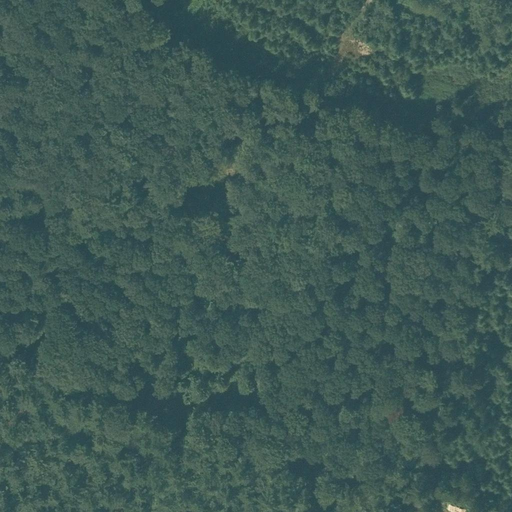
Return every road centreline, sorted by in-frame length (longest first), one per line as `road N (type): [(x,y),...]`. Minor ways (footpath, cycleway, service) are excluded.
road 1 (track): [(398,502),(0,341)]
road 2 (track): [(511,215),(398,502)]
